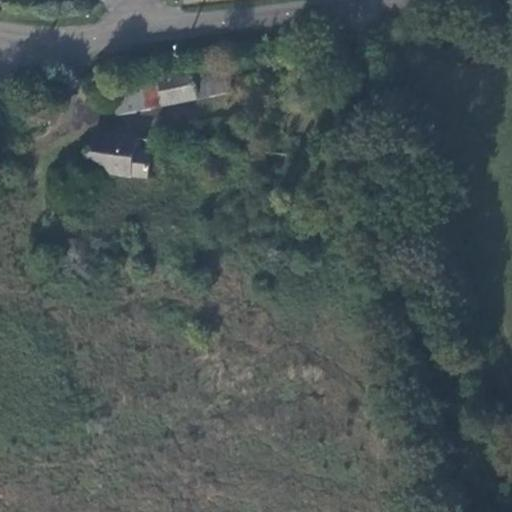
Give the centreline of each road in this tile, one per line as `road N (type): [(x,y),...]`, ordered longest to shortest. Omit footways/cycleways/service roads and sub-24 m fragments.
road 1 (residential): [(110,28),(393,0)]
road 2 (track): [(336,6),(387,193)]
